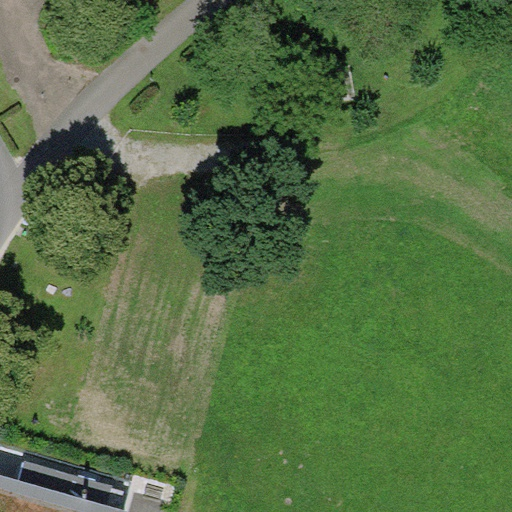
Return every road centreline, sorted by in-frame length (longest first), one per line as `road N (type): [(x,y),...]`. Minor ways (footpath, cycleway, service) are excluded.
road 1 (track): [(53,146),(139,160),(324,153),(408,168)]
road 2 (track): [(53,146),(117,79),(219,0)]
